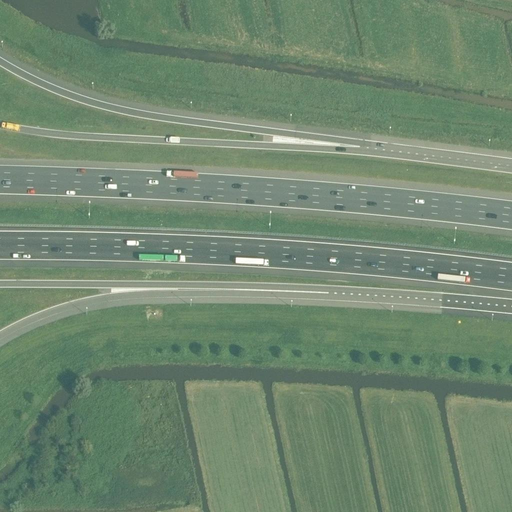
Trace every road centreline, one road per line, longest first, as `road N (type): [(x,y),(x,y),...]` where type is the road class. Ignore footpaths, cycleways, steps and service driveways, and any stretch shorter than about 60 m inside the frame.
road 1 (motorway): [(511,216),(362,199),(0,180)]
road 2 (motorway): [(0,245),(349,259),(511,278)]
road 3 (motorway): [(361,147),(80,100),(0,61)]
road 4 (motorway): [(361,147),(89,138),(0,125)]
road 5 (motorway): [(0,336),(66,306),(112,298),(327,294)]
road 6 (motorway): [(0,284),(327,294)]
road 7 (motorway): [(327,294),(511,306)]
road 8 (motorway): [(511,166),(361,147)]
